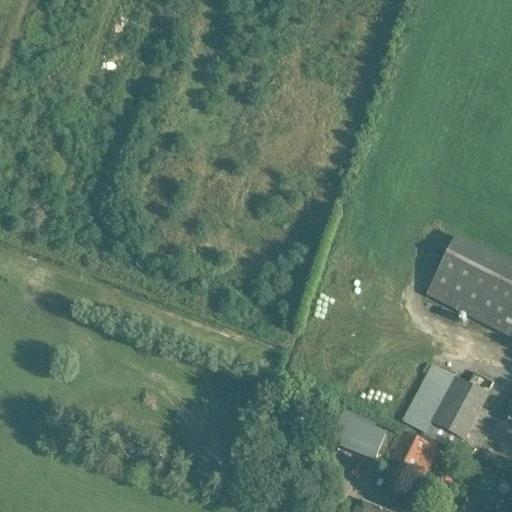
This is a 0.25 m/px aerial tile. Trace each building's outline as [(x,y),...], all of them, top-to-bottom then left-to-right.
[(427,297),(511,339),(511,266),(457,239),(427,297)] [(458,454),(488,398),(487,397),(494,383),(475,373),(468,387),(432,367),(431,369),(426,366),(422,375),(426,377),(402,422),(424,434),(423,436),(458,454)] [(511,401),(501,420),(511,426),(511,401)] [(341,418),(330,444),(376,463),(386,437),(341,418)] [(391,462),(424,478),(439,449),(429,444),(428,446),(400,432),(391,450),(396,453),(391,462)] [(247,434),(242,452),(256,457),(261,439),(247,434)] [(452,491),(456,483),(442,477),(438,484),(452,491)] [(511,511),(511,499),(508,497),(506,500),(499,496),(491,511),(484,507),(483,509),(489,511),(511,511)] [(386,511),(361,501),(356,511),(386,511)]
